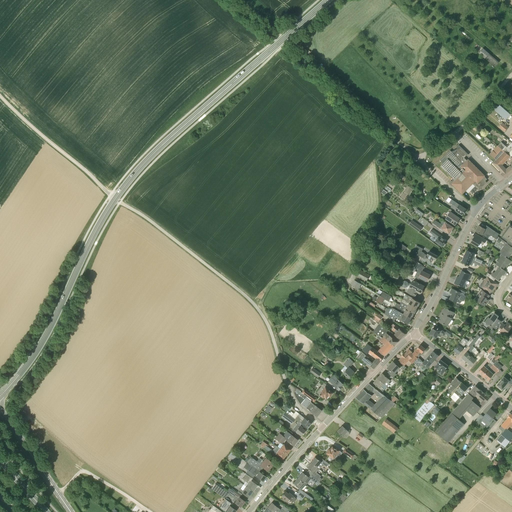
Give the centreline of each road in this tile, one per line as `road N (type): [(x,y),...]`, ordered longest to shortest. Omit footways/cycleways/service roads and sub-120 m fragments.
road 1 (unclassified): [(321,427),(293,399),(256,307),(114,198)]
road 2 (secondary): [(114,198),(180,128),(328,0)]
road 3 (unclassified): [(417,159),(228,0)]
road 4 (secondary): [(0,395),(43,339),(114,198)]
road 5 (unclassified): [(114,198),(0,95)]
road 6 (residential): [(476,209),(415,335)]
road 7 (residential): [(321,427),(415,335)]
road 8 (residential): [(417,159),(511,72)]
road 9 (secondary): [(71,511),(0,409)]
road 10 (residential): [(511,409),(415,335)]
